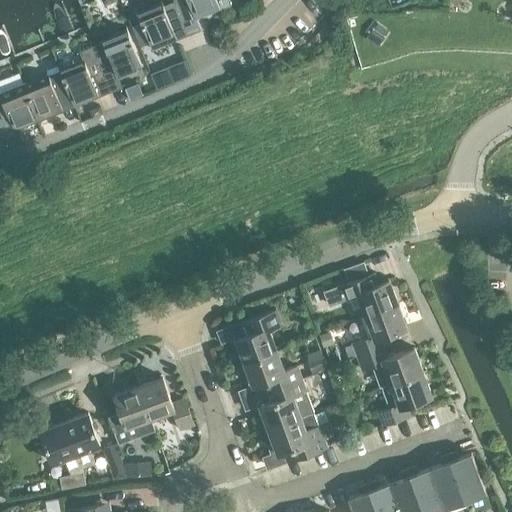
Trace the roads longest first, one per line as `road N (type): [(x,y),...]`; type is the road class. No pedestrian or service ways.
road 1 (residential): [(0,164),(211,78),(286,0)]
road 2 (tertiary): [(180,316),(390,232),(458,216)]
road 3 (residential): [(229,462),(247,505),(468,424)]
road 4 (tertiary): [(0,399),(28,370),(180,316)]
road 5 (residential): [(180,316),(229,462)]
road 6 (unclassified): [(458,216),(462,172),(487,129),(511,115)]
